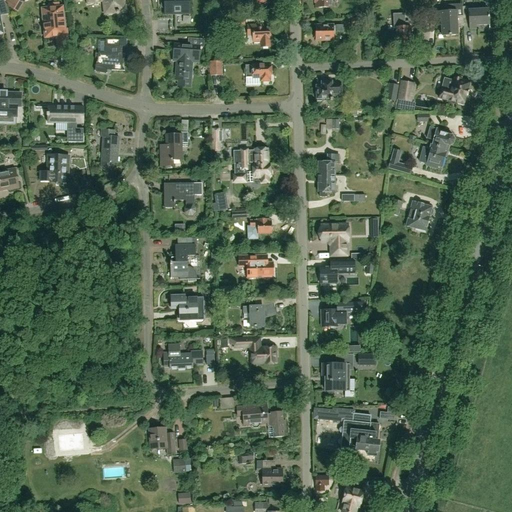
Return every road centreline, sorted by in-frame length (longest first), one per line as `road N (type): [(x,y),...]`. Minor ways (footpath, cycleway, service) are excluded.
road 1 (secondary): [(404,511),(511,128)]
road 2 (residential): [(304,382),(172,393),(150,382),(135,176)]
road 3 (residential): [(304,382),(297,106)]
road 4 (residential): [(145,107),(297,106)]
road 5 (residential): [(0,68),(145,107)]
road 6 (residential): [(135,176),(111,194),(0,217)]
road 7 (residential): [(295,68),(424,62)]
road 8 (residential): [(305,511),(304,382)]
